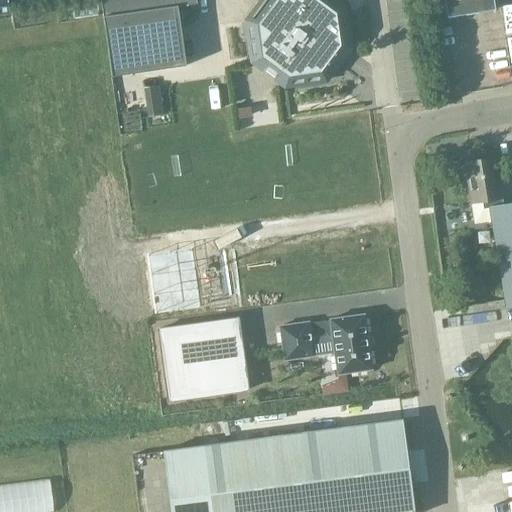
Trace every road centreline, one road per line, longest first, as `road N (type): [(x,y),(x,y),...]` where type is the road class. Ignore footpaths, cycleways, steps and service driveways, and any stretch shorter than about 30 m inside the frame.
road 1 (unclassified): [(444,511),(395,131),(511,111)]
road 2 (unknown): [(411,128),(391,74),(382,0)]
